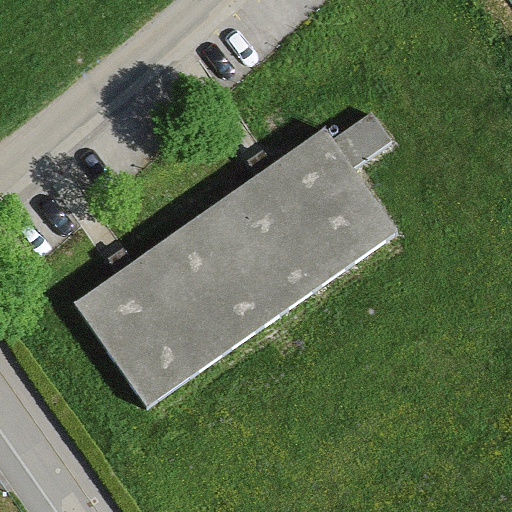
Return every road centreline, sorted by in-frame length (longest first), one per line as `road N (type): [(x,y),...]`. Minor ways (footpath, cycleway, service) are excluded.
road 1 (residential): [(205,0),(0,174)]
road 2 (residential): [(0,398),(81,511)]
